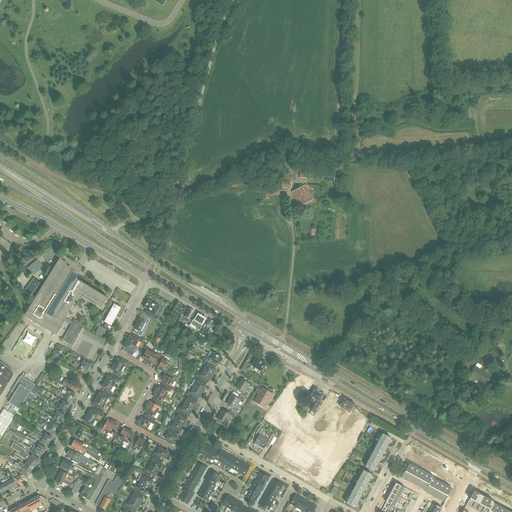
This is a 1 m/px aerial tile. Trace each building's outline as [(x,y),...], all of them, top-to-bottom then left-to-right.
[(302,166),(298,166),(298,170),(299,170),(299,178),(307,178),(307,170),(302,170),(302,166)] [(323,174),(323,178),(333,179),(334,171),(324,170),(323,174)] [(292,177),(288,176),(284,176),(282,186),(291,188),(292,177)] [(292,192),(293,192),(294,195),(296,194),(297,194),(298,194),(299,196),(309,191),(305,185),(292,192)] [(268,195),(279,194),(278,189),(263,190),(263,199),(269,198),(268,195)] [(313,199),(309,191),(299,196),(298,194),(297,194),(296,194),(294,195),(300,206),(313,199)] [(60,257),(25,314),(24,315),(56,335),(64,322),(63,321),(65,317),(79,294),(101,307),(105,301),(107,297),(74,277),(75,276),(72,275),(72,276),(70,275),(72,273),(72,272),(72,271),(72,270),(71,269),(71,268),(70,266),(69,266),(66,263),(67,262),(64,260),(64,261),(60,257)] [(30,270),(29,269),(35,273),(43,267),(37,260),(34,263),(34,262),(32,264),(33,265),(30,270)] [(34,278),(29,285),(24,291),(31,295),(40,283),(34,278)] [(161,313),(161,312),(158,311),(160,307),(159,307),(149,301),(149,300),(148,300),(148,301),(147,302),(146,301),(144,305),(145,305),(144,307),(144,306),(144,307),(145,307),(151,311),(149,315),(149,316),(157,320),(161,313)] [(109,313),(109,312),(117,316),(121,308),(114,304),(115,303),(111,301),(108,307),(109,307),(106,312),(109,313)] [(178,313),(182,307),(183,305),(180,303),(180,302),(178,301),(177,302),(177,301),(172,309),(175,311),(174,312),(175,313),(176,312),(178,313)] [(194,318),(197,313),(194,312),(191,310),(191,309),(190,308),(189,309),(189,308),(188,310),(185,315),(183,314),(180,318),(182,319),(188,323),(192,315),(193,316),(192,318),(194,318)] [(112,326),(117,316),(109,312),(109,313),(109,314),(105,320),(104,319),(103,321),(112,326)] [(194,319),(193,319),(190,326),(199,331),(206,319),(207,318),(198,313),(194,319)] [(143,320),(140,319),(139,318),(139,319),(138,319),(137,321),(137,322),(134,329),(136,329),(134,332),(138,335),(145,321),(143,320)] [(74,319),(73,321),(71,324),(62,340),(73,345),(85,324),(74,319)] [(218,326),(213,323),(214,322),(209,320),(206,325),(205,324),(203,329),(206,330),(205,332),(207,333),(211,327),(215,330),(218,326)] [(11,352),(18,356),(17,357),(17,358),(18,359),(19,359),(20,358),(20,357),(27,361),(42,336),(41,336),(43,333),(29,325),(28,327),(27,327),(11,352)] [(107,330),(99,326),(98,325),(97,327),(99,328),(96,333),(103,337),(107,330)] [(135,338),(131,336),(129,335),(129,336),(128,335),(127,338),(128,339),(126,341),(135,346),(138,341),(140,342),(142,339),(136,336),(135,338)] [(159,344),(162,340),(157,336),(153,343),(158,346),(159,344)] [(127,352),(132,355),(134,352),(132,351),(135,346),(126,341),(125,343),(124,343),(123,345),(124,346),(123,346),(128,349),(127,352)] [(164,348),(169,351),(172,346),(167,343),(164,348)] [(145,353),(143,357),(142,358),(145,360),(144,361),(147,362),(153,352),(150,351),(151,350),(150,349),(145,346),(143,352),(145,353)] [(496,358),(501,351),(493,346),(489,353),(496,358)] [(173,354),(178,357),(182,349),(179,348),(179,349),(177,348),(173,354)] [(156,359),(159,360),(162,355),(159,354),(158,355),(153,352),(147,362),(150,364),(151,363),(153,364),(156,359)] [(208,355),(206,360),(212,363),(214,361),(219,364),(220,361),(221,362),(223,358),(222,358),(222,357),(219,356),(220,355),(217,353),(216,354),(213,352),(211,356),(208,355)] [(164,356),(162,355),(159,360),(161,362),(158,367),(160,368),(160,369),(163,371),(163,370),(164,370),(169,361),(163,358),(164,356)] [(68,359),(74,362),(88,369),(89,367),(90,367),(91,366),(90,365),(91,364),(83,361),(82,363),(70,356),(68,359)] [(504,365),(493,357),(490,362),(498,367),(498,368),(501,370),(504,365)] [(121,361),(118,359),(117,359),(116,359),(114,361),(115,362),(114,364),(122,369),(124,366),(125,367),(128,361),(123,358),(121,361)] [(263,367),(265,365),(266,364),(265,363),(265,364),(257,358),(256,358),(257,358),(256,359),(255,358),(253,361),(254,362),(252,365),(253,366),(259,370),(257,373),(262,376),(266,369),(263,367)] [(0,397),(13,377),(14,376),(14,374),(14,373),(13,372),(13,371),(12,370),(1,362),(0,360),(0,397)] [(212,363),(206,360),(203,364),(206,366),(204,369),(214,375),(216,372),(215,371),(216,369),(211,366),(212,363)] [(87,371),(88,369),(74,362),(73,365),(79,368),(78,370),(85,374),(86,373),(87,373),(87,372),(87,371)] [(477,363),(470,374),(478,379),(484,371),(480,368),(482,366),(477,363)] [(122,371),(121,371),(122,369),(114,364),(113,366),(112,366),(110,368),(111,369),(115,372),(114,374),(119,377),(121,375),(121,374),(122,371)] [(204,378),(208,380),(209,381),(211,378),(212,379),(214,375),(204,369),(202,373),(198,371),(195,376),(203,380),(204,378)] [(484,371),(478,379),(486,384),(491,376),(484,371)] [(166,386),(171,389),(173,390),(175,388),(171,386),(174,380),(173,379),(174,378),(172,376),(171,378),(165,375),(165,376),(164,375),(162,378),(163,378),(162,381),(167,384),(166,386)] [(11,391),(14,393),(9,402),(19,409),(35,384),(21,376),(11,391)] [(107,376),(105,378),(106,379),(105,381),(113,386),(116,381),(119,382),(120,379),(114,376),(112,378),(108,376),(107,376)] [(206,386),(205,385),(201,383),(203,380),(195,376),(196,377),(195,379),(197,381),(194,387),(204,392),(206,389),(205,388),(206,386)] [(239,383),(248,389),(250,386),(252,388),(255,384),(250,380),(248,383),(242,379),(241,381),(240,381),(239,383)] [(110,391),(113,386),(105,381),(104,383),(103,383),(101,385),(102,386),(102,387),(106,389),(105,391),(110,394),(112,392),(110,391)] [(246,392),(248,389),(239,383),(238,384),(239,384),(237,386),(237,387),(237,388),(243,392),(241,395),(246,398),(249,393),(246,392)] [(35,385),(32,390),(38,393),(39,391),(42,393),(43,390),(35,385)] [(170,392),(171,389),(166,386),(164,389),(159,386),(158,388),(157,387),(155,390),(165,396),(168,391),(170,392)] [(189,389),(187,394),(193,397),(195,395),(200,398),(201,395),(202,396),(204,392),(194,387),(192,390),(189,389)] [(271,399),(274,394),(262,387),(259,392),(254,401),(265,408),(271,399)] [(75,394),(68,390),(64,388),(63,390),(61,389),(60,391),(73,398),(73,396),(74,397),(75,394)] [(315,388),(314,390),(312,388),(309,392),(312,394),(310,396),(316,400),(317,399),(320,401),(322,397),(325,398),(326,396),(324,394),(319,391),(319,390),(318,390),(318,389),(317,388),(316,389),(315,388)] [(29,395),(36,398),(39,394),(38,393),(32,390),(29,395)] [(157,402),(162,405),(164,406),(165,403),(162,402),(165,396),(155,390),(153,394),(155,394),(153,397),(158,399),(157,402)] [(72,400),(73,398),(60,391),(59,394),(62,395),(61,397),(70,402),(71,402),(72,400)] [(97,396),(96,398),(105,403),(108,398),(110,399),(111,396),(105,393),(103,395),(99,393),(98,393),(96,395),(97,396)] [(197,403),(196,402),(192,400),(193,397),(187,394),(184,398),(186,400),(184,404),(195,409),(197,406),(195,405),(197,403)] [(239,398),(237,397),(233,395),(232,396),(231,396),(230,398),(229,399),(239,404),(240,402),(243,404),(246,399),(241,396),(239,398)] [(96,398),(96,399),(95,401),(94,400),(92,403),(93,403),(93,404),(97,406),(96,409),(102,412),(104,410),(102,409),(105,403),(96,398)] [(54,402),(55,402),(67,408),(68,407),(69,407),(70,405),(69,405),(69,404),(62,400),(61,403),(55,399),(54,402)] [(233,408),(232,410),(237,413),(240,409),(237,407),(239,404),(229,399),(228,402),(227,404),(233,408)] [(342,403),(340,406),(350,413),(352,409),(355,405),(345,399),(342,403)] [(146,406),(157,412),(160,407),(163,408),(164,406),(162,405),(157,402),(156,404),(150,401),(149,404),(148,403),(146,406)] [(315,413),(320,404),(317,401),(311,411),(315,413)] [(66,410),(67,408),(55,402),(53,404),(57,406),(55,408),(65,413),(65,412),(66,412),(67,411),(66,410)] [(177,411),(184,414),(185,412),(190,415),(192,412),(193,413),(195,409),(184,404),(182,407),(180,406),(177,411)] [(247,404),(239,417),(242,419),(246,414),(247,414),(252,407),(247,404)] [(154,417),(157,412),(146,406),(145,409),(146,410),(144,412),(150,415),(148,418),(155,421),(156,419),(154,417)] [(46,411),(49,412),(62,419),(63,418),(64,416),(64,415),(57,411),(56,412),(48,407),(46,411)] [(15,416),(4,409),(0,415),(0,434),(2,436),(15,416)] [(88,413),(87,415),(95,420),(98,415),(102,417),(104,414),(96,410),(94,412),(90,410),(90,411),(89,410),(87,413),(88,413)] [(236,414),(231,411),(230,414),(223,410),(223,411),(222,412),(220,414),(229,420),(231,417),(234,419),(236,414)] [(62,419),(49,412),(46,411),(44,413),(49,416),(48,418),(59,424),(60,423),(61,423),(61,421),(62,419)] [(182,417),(184,414),(177,411),(174,415),(177,417),(175,421),(185,426),(187,423),(186,422),(187,420),(182,417)] [(228,422),(229,420),(220,414),(220,415),(219,417),(219,418),(218,419),(224,423),(223,426),(228,429),(229,426),(228,425),(230,423),(228,422)] [(86,418),(85,417),(83,420),(84,420),(84,421),(88,423),(87,426),(92,429),(94,426),(92,425),(95,420),(87,415),(86,418)] [(153,424),(155,421),(148,418),(147,420),(142,417),(140,420),(139,419),(138,422),(139,422),(138,423),(141,424),(141,425),(144,427),(145,426),(148,428),(151,422),(153,424)] [(39,421),(44,423),(56,430),(57,428),(58,428),(59,427),(58,426),(59,426),(51,422),(50,424),(45,421),(40,419),(39,421)] [(108,420),(107,421),(105,425),(102,423),(99,429),(102,430),(103,429),(108,432),(114,422),(111,420),(110,421),(108,420)] [(13,421),(10,426),(17,430),(20,425),(13,421)] [(56,430),(44,423),(39,421),(38,423),(43,425),(42,425),(48,428),(47,431),(54,434),(54,433),(55,433),(56,432),(55,432),(56,430)] [(170,423),(167,428),(174,431),(175,429),(181,432),(182,429),(183,430),(185,426),(175,421),(173,424),(170,423)] [(114,422),(108,432),(113,435),(112,436),(115,438),(118,432),(116,431),(119,426),(116,424),(117,423),(114,422)] [(17,432),(11,429),(9,427),(7,432),(6,432),(10,434),(23,441),(26,436),(17,432)] [(121,434),(118,432),(115,438),(115,439),(117,440),(119,438),(124,441),(130,431),(127,429),(126,430),(124,428),(121,434)] [(173,434),(174,431),(167,428),(165,432),(167,434),(165,438),(168,439),(168,440),(171,442),(171,441),(174,443),(176,443),(177,440),(176,439),(178,437),(173,434)] [(259,446),(264,437),(265,436),(262,434),(264,430),(260,428),(256,435),(258,437),(255,443),(255,444),(257,446),(258,445),(259,446)] [(86,436),(87,433),(80,429),(76,436),(84,440),(85,438),(88,439),(89,439),(90,438),(89,438),(89,437),(86,436)] [(133,432),(130,431),(124,441),(129,443),(125,451),(128,453),(130,449),(130,448),(134,441),(132,440),(134,436),(135,435),(132,433),(133,432)] [(37,434),(50,441),(51,439),(52,440),(53,438),(52,438),(52,437),(45,433),(44,435),(39,432),(37,434)] [(49,443),(50,441),(37,434),(35,433),(34,436),(42,440),(41,442),(48,446),(48,445),(48,446),(49,444),(49,443)] [(391,451),(393,447),(391,446),(390,447),(387,445),(391,438),(383,434),(374,450),(382,454),(386,448),(389,449),(389,450),(391,451)] [(269,440),(264,437),(259,446),(265,449),(268,443),(271,444),(275,436),(272,435),(269,440)] [(136,442),(134,441),(130,448),(135,450),(137,448),(140,450),(142,447),(143,447),(144,444),(143,443),(145,440),(145,439),(142,438),(142,439),(139,437),(136,442)] [(92,450),(90,449),(85,446),(86,444),(75,439),(73,443),(91,452),(97,456),(99,454),(92,450)] [(28,444),(44,453),(45,451),(46,451),(46,449),(46,448),(39,444),(38,446),(32,443),(32,442),(30,441),(28,444)] [(10,447),(14,449),(20,452),(23,454),(24,455),(37,464),(40,461),(40,459),(37,458),(33,454),(31,456),(25,452),(26,451),(16,445),(17,444),(13,442),(12,443),(10,447)] [(43,454),(44,453),(28,444),(25,442),(23,445),(33,450),(32,452),(41,457),(42,456),(43,455),(43,454)] [(201,453),(203,455),(209,445),(204,442),(197,454),(199,455),(201,453)] [(103,459),(97,456),(91,452),(73,443),(71,447),(79,451),(80,449),(85,452),(85,453),(101,462),(103,459)] [(207,460),(214,448),(209,445),(203,455),(207,457),(206,459),(207,460)] [(152,454),(159,458),(160,456),(165,459),(167,456),(168,457),(170,453),(169,453),(169,452),(166,451),(167,450),(163,448),(163,449),(160,447),(158,451),(155,450),(152,454)] [(214,461),(215,459),(219,451),(214,448),(207,460),(209,461),(211,459),(214,461)] [(76,455),(83,459),(84,456),(77,452),(77,453),(70,449),(67,454),(74,458),(76,455)] [(220,449),(219,451),(215,459),(218,461),(216,463),(218,464),(225,452),(220,449)] [(380,466),(383,467),(384,464),(382,463),(379,462),(382,454),(374,450),(365,467),(374,471),(377,464),(381,466),(380,466)] [(221,463),(224,464),(230,455),(225,452),(218,464),(220,465),(221,463)] [(153,459),(150,464),(160,470),(162,467),(161,466),(163,464),(157,461),(159,458),(152,454),(151,457),(153,459)] [(34,468),(37,464),(24,455),(22,457),(27,461),(26,463),(30,466),(31,466),(34,468)] [(230,455),(224,464),(228,466),(227,468),(228,469),(235,457),(230,455)] [(231,468),(235,470),(240,460),(235,457),(228,469),(230,470),(231,468)] [(20,471),(25,475),(27,477),(30,473),(18,463),(17,463),(16,462),(9,458),(7,460),(11,462),(14,465),(21,470),(20,471)] [(62,463),(77,471),(82,473),(85,475),(86,472),(75,466),(75,467),(72,465),(73,463),(64,459),(62,463)] [(237,474),(239,475),(245,463),(240,460),(235,470),(238,472),(237,474)] [(18,463),(30,473),(33,469),(30,466),(26,463),(24,465),(18,461),(17,463),(18,463)] [(196,464),(194,467),(204,473),(206,467),(195,461),(194,463),(196,464)] [(76,473),(77,471),(62,463),(60,467),(69,471),(70,469),(76,473)] [(250,466),(245,463),(239,475),(240,476),(241,474),(245,476),(250,466)] [(99,464),(94,473),(98,475),(99,474),(99,473),(100,471),(101,471),(102,469),(103,467),(103,466),(99,464)] [(104,467),(107,469),(115,474),(118,468),(110,464),(109,466),(106,464),(104,467)] [(158,474),(160,470),(150,464),(148,468),(145,467),(143,472),(149,475),(151,473),(156,476),(157,473),(158,474)] [(409,464),(405,472),(410,475),(414,466),(409,464)] [(414,466),(410,475),(415,477),(419,469),(414,466)] [(190,469),(189,471),(201,477),(204,473),(194,467),(192,470),(190,469)] [(218,478),(220,475),(210,469),(207,475),(219,481),(220,479),(218,478)] [(419,469),(415,477),(419,480),(424,471),(419,469)] [(372,487),(374,484),(372,483),(368,482),(372,475),(363,470),(355,487),(364,491),(367,484),(370,486),(372,487)] [(64,479),(67,474),(61,471),(58,476),(64,479)] [(198,482),(201,477),(189,471),(188,472),(190,473),(188,477),(198,482)] [(255,473),(254,475),(266,482),(269,477),(259,471),(257,474),(255,473)] [(424,471),(419,480),(424,482),(429,474),(424,471)] [(153,481),(149,478),(148,478),(149,475),(143,472),(140,476),(143,478),(141,481),(151,487),(153,484),(152,483),(153,481)] [(14,474),(16,480),(18,483),(19,482),(20,482),(21,482),(22,481),(22,480),(23,480),(21,476),(19,477),(16,473),(14,474)] [(429,474),(424,482),(429,485),(433,478),(434,477),(429,474)] [(5,476),(8,482),(11,488),(16,485),(13,479),(11,481),(7,475),(5,476)] [(220,482),(219,481),(207,475),(204,480),(206,481),(214,485),(216,482),(219,484),(220,482)] [(254,475),(253,477),(255,478),(253,482),(263,487),(266,482),(254,475)] [(3,485),(6,490),(11,488),(8,482),(5,476),(2,477),(6,483),(3,485)] [(66,480),(64,479),(58,476),(55,482),(61,485),(63,482),(69,485),(68,486),(73,488),(75,485),(73,484),(70,482),(66,480)] [(184,479),(183,481),(195,487),(198,482),(188,477),(186,480),(184,479)] [(429,485),(428,486),(433,489),(437,480),(436,480),(437,480),(434,478),(434,479),(433,478),(429,485)] [(273,480),(271,484),(280,490),(282,487),(284,488),(285,486),(273,480)] [(437,480),(433,489),(438,491),(442,483),(441,482),(439,481),(437,480)] [(136,484),(133,489),(140,492),(141,490),(146,493),(148,490),(149,491),(151,487),(141,481),(139,485),(136,484)] [(183,487),(192,492),(195,487),(183,481),(183,482),(185,484),(183,487)] [(203,486),(215,492),(216,490),(214,489),(216,486),(214,485),(206,481),(203,486)] [(116,497),(121,487),(113,482),(112,485),(111,487),(109,489),(108,492),(107,494),(107,495),(110,496),(111,494),(113,495),(116,497)] [(263,487),(253,482),(252,485),(249,483),(248,485),(260,492),(263,487)] [(79,490),(79,489),(81,486),(76,483),(75,485),(73,488),(72,490),(77,493),(79,490)] [(79,489),(82,491),(82,492),(80,495),(86,498),(87,496),(88,495),(88,494),(89,492),(90,490),(85,487),(86,485),(83,483),(81,486),(79,489)] [(394,487),(394,488),(402,492),(405,487),(396,483),(396,484),(394,487)] [(442,483),(438,491),(442,494),(447,486),(446,485),(444,483),(444,484),(442,483)] [(278,493),(280,490),(271,484),(268,489),(279,496),(280,494),(278,493)] [(249,488),(248,491),(258,497),(260,492),(248,485),(247,487),(249,488)] [(217,493),(215,492),(203,486),(200,491),(210,496),(212,493),(216,495),(217,493)] [(335,496),(339,489),(333,486),(329,493),(335,496)] [(447,486),(442,494),(448,497),(452,488),(451,488),(451,487),(448,486),(447,486)] [(181,490),(180,492),(191,498),(194,493),(192,492),(183,487),(184,488),(183,491),(181,490)] [(364,491),(355,487),(346,504),(355,508),(359,501),(362,502),(362,503),(364,504),(365,500),(363,499),(363,500),(360,498),(364,491)] [(391,492),(399,497),(402,492),(394,488),(393,489),(391,492)] [(133,495),(131,499),(141,504),(143,501),(142,500),(143,498),(138,495),(140,492),(133,489),(130,493),(133,495)] [(278,498),(279,496),(268,489),(265,495),(274,500),(276,496),(278,498)] [(208,499),(210,496),(200,491),(197,495),(209,502),(210,500),(208,499)] [(244,494),(243,496),(245,497),(255,502),(258,497),(248,491),(246,495),(244,493),(244,494)] [(474,491),(470,499),(475,502),(479,493),(477,492),(474,491)] [(188,503),(191,498),(180,492),(179,494),(181,495),(179,498),(188,503)] [(389,497),(397,502),(399,497),(391,492),(391,493),(389,497)] [(479,493),(475,502),(479,504),(484,496),(479,493)] [(292,507),(294,508),(300,497),(295,494),(290,503),(293,505),(292,507)] [(11,511),(8,511),(45,511),(51,509),(47,502),(46,501),(47,501),(46,500),(41,496),(40,497),(39,495),(35,497),(31,499),(10,511),(11,511)] [(104,499),(103,502),(102,504),(100,507),(105,509),(106,507),(110,500),(108,498),(110,496),(107,495),(106,497),(104,499)] [(224,505),(227,507),(232,498),(227,495),(220,506),(222,507),(224,505)] [(274,500),(265,495),(262,500),(274,506),(275,504),(272,503),(274,500)] [(484,496),(479,504),(484,507),(489,498),(484,496)] [(305,499),(300,497),(294,508),(295,509),(297,507),(300,509),(305,499)] [(386,501),(386,502),(394,506),(397,502),(389,497),(388,498),(386,501)] [(232,498),(227,507),(230,509),(229,511),(230,511),(237,500),(232,498)] [(489,498),(484,507),(489,509),(493,502),(494,501),(489,498)] [(139,508),(141,504),(131,499),(129,502),(126,501),(124,506),(130,509),(132,507),(137,510),(138,507),(139,508)] [(302,511),(304,511),(310,502),(305,499),(300,509),(303,511),(302,511)] [(232,511),(233,511),(235,511),(237,511),(241,505),(242,505),(243,503),(237,500),(230,511),(232,511)] [(273,508),(274,506),(262,500),(259,505),(266,508),(265,510),(267,511),(271,507),(273,508)] [(311,511),(315,505),(310,502),(304,511),(311,511)] [(489,509),(488,511),(490,511),(493,511),(497,505),(493,502),(489,509)]
